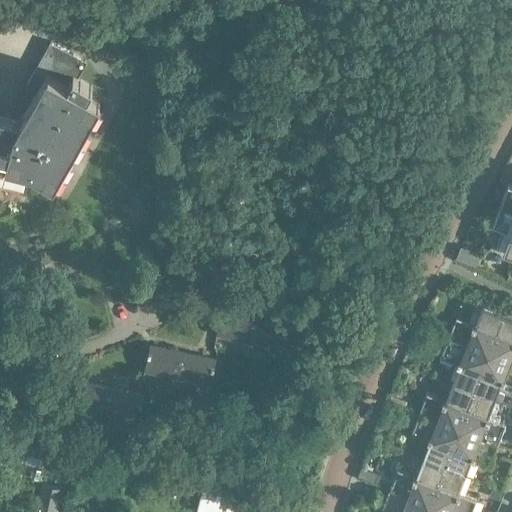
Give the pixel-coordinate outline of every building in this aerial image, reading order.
[(34,24),(47,27),(52,10),(38,7),(34,24)] [(0,165),(6,167),(31,173),(54,185),(100,101),(74,87),(87,61),(51,40),(27,85),(37,91),(20,123),(17,122),(17,120),(0,116),(0,165)] [(511,182),(507,180),(490,222),(502,227),(495,246),(511,252),(511,182)] [(254,313),(222,307),(217,333),(249,339),(254,313)] [(453,318),(446,338),(485,353),(500,314),(480,307),(473,325),(453,318)] [(287,320),(254,313),(249,339),(281,346),(287,320)] [(511,318),(500,314),(485,353),(511,363),(511,318)] [(485,353),(446,338),(437,359),(457,366),(451,383),(471,391),(485,353)] [(182,350),(149,343),(144,369),(176,376),(182,350)] [(214,357),(182,350),(176,376),(209,383),(214,357)] [(511,363),(485,353),(471,391),(492,399),(499,383),(511,387),(511,363)] [(76,379),(71,405),(104,412),(109,386),(76,379)] [(185,385),(168,381),(166,388),(174,390),(173,392),(183,394),(185,385)] [(424,394),(416,415),(456,430),(471,391),(451,383),(444,401),(424,394)] [(109,386),(104,412),(136,419),(142,393),(109,386)] [(471,391),(456,430),(495,446),(503,425),(485,418),(492,399),(471,391)] [(456,430),(416,415),(408,434),(428,441),(421,460),(441,467),(456,430)] [(456,430),(441,467),(463,476),(470,458),(488,464),(495,446),(456,430)] [(48,442),(31,438),(27,453),(46,458),(48,442)] [(72,448),(54,445),(50,465),(69,468),(72,448)] [(394,470),(386,491),(426,506),(441,467),(421,460),(414,478),(394,470)] [(441,467),(426,506),(440,511),(469,511),(474,501),(456,494),(463,476),(441,467)] [(375,479),(368,476),(365,483),(373,486),(375,479)] [(203,511),(249,511),(252,503),(228,497),(230,489),(203,482),(196,510),(203,511)] [(58,511),(64,488),(42,483),(34,511),(58,511)] [(489,495),(500,499),(502,491),(491,487),(489,495)] [(423,511),(426,506),(386,491),(379,511),(381,511),(423,511)]
